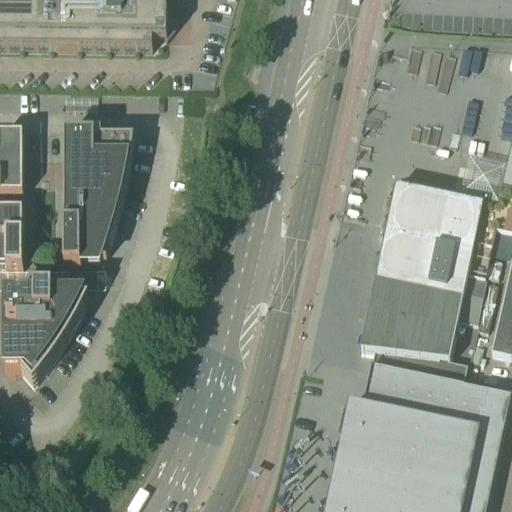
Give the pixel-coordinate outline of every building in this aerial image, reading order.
[(0,0),(0,54),(152,57),(152,45),(157,45),(157,46),(162,46),(162,33),(162,22),(162,8),(153,8),(152,0),(0,0)] [(490,80),(485,102),(502,105),(507,84),(490,80)] [(410,147),(477,152),(479,119),(470,118),(472,93),(459,92),(458,112),(437,110),(438,99),(414,97),(410,147)] [(0,201),(23,202),(23,142),(0,141),(0,201)] [(134,142),(64,142),(64,275),(81,275),(81,267),(99,267),(101,262),(106,263),(113,241),(117,229),(120,218),(124,200),(129,175),(134,142)] [(511,152),(502,197),(511,199),(511,152)] [(346,455),(334,511),(488,511),(508,422),(511,403),(488,398),(463,394),(468,373),(449,369),(458,327),(477,331),(486,289),(468,285),(483,212),(459,206),(396,193),(376,288),(373,299),(361,359),(375,360),(370,380),(370,382),(363,414),(349,411),(340,454),(346,455)] [(0,269),(6,269),(6,275),(23,275),(23,217),(0,217),(0,269)] [(511,269),(492,361),(511,365),(511,269)] [(89,306),(64,306),(64,303),(53,303),(53,299),(34,299),(35,303),(23,303),(23,306),(5,306),(5,379),(22,379),(33,393),(39,386),(47,377),(54,367),(62,354),(68,345),(76,332),(84,316),(89,307),(89,306)]
